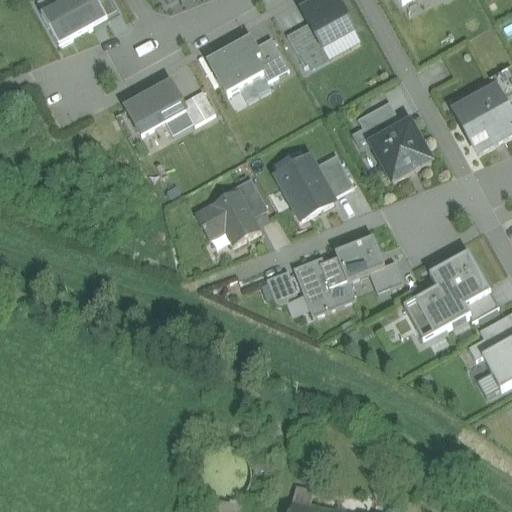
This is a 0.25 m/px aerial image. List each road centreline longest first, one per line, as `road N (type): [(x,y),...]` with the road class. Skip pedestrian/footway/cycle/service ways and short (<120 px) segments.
road 1 (residential): [(195,289),(365,224),(424,226),(478,207)]
road 2 (residential): [(478,207),(363,0)]
road 3 (residential): [(58,98),(167,47)]
